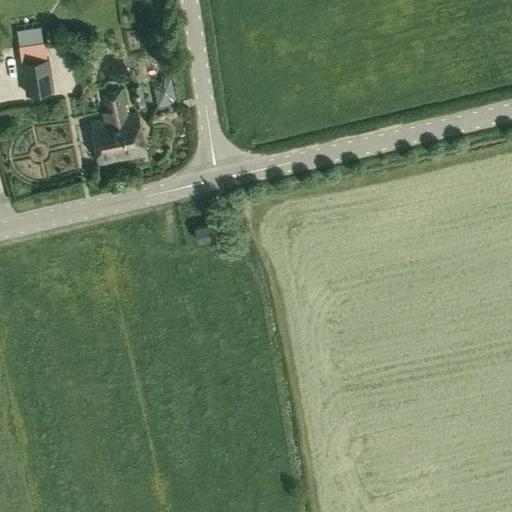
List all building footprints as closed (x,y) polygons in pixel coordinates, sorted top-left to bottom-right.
[(41,27),(17,31),(19,47),(43,43),(41,27)] [(43,43),(19,47),(21,63),(26,92),(54,88),(49,59),(48,59),(45,43),(43,43)] [(126,114),(121,89),(104,93),(109,118),(91,122),(99,162),(145,152),(137,112),(126,114)] [(135,106),(146,104),(142,90),(133,92),(135,106)] [(217,222),(196,226),(197,236),(219,231),(217,222)]
